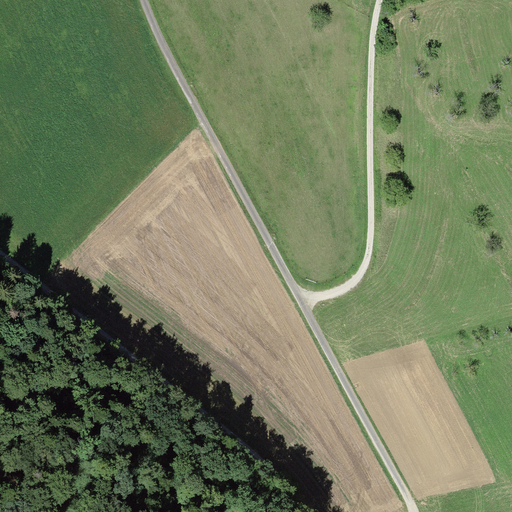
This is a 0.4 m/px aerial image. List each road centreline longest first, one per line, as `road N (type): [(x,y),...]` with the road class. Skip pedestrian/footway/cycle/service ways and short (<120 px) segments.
road 1 (track): [(411,510),(140,0)]
road 2 (track): [(294,511),(242,450),(0,255)]
road 3 (track): [(378,0),(369,57),(369,236),(349,283),(302,303)]
